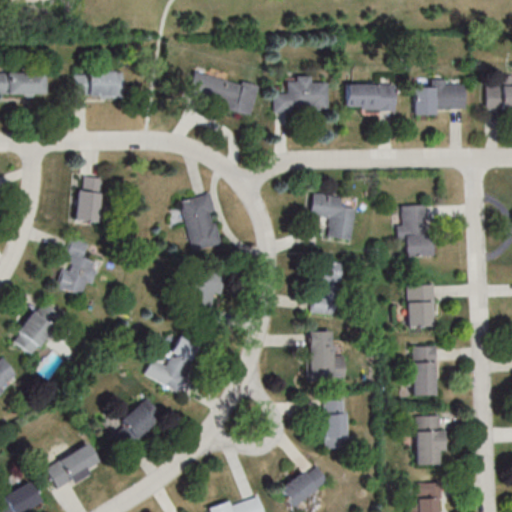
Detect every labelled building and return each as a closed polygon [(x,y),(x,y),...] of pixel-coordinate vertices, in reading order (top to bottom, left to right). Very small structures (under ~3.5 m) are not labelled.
[(251,113),(257,86),(195,70),(188,96),(251,113)] [(327,81),(311,82),(311,76),(296,76),(296,81),(288,81),(288,93),(273,93),(273,110),(328,110),(327,81)] [(414,83),(415,111),(465,110),(464,82),(414,83)] [(394,109),(394,83),(346,83),(346,109),(394,109)] [(511,85),(485,86),(485,108),(511,107),(511,85)] [(180,199),(191,250),(219,244),(208,193),(180,199)] [(327,237),(351,239),(354,207),(341,206),(342,196),(312,193),(310,215),(329,216),(327,237)] [(79,200),(80,221),(100,220),(99,199),(79,200)] [(405,256),(429,256),(429,205),(401,205),(401,226),(395,226),(396,238),(405,238),(405,256)] [(340,263),(317,261),(312,313),(336,315),(340,263)] [(212,292),(220,294),(223,272),(193,267),(185,317),(207,320),(212,292)] [(432,284),(405,284),(405,325),(432,325),(432,284)] [(308,379),(344,380),(344,355),(332,355),(332,330),(308,330),(308,379)] [(142,375),(177,391),(199,344),(178,334),(164,365),(150,358),(142,375)] [(435,394),(435,345),(411,345),(411,394),(435,394)] [(128,448),(160,413),(142,397),(110,433),(128,448)] [(345,398),(323,398),(323,448),(345,448),(345,398)] [(415,464),(440,464),(439,451),(443,451),(442,414),(414,415),(415,464)] [(47,466),(56,485),(99,467),(91,447),(47,466)] [(281,487),(294,505),(328,481),(315,463),(281,487)] [(414,511),(438,511),(438,482),(414,483),(414,511)] [(209,508),(210,511),(262,511),(258,495),(209,508)]
